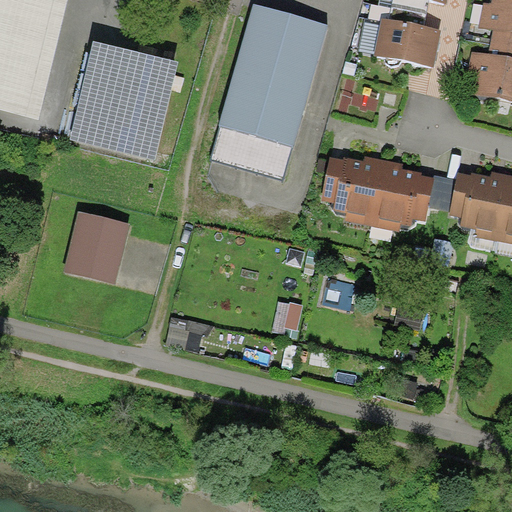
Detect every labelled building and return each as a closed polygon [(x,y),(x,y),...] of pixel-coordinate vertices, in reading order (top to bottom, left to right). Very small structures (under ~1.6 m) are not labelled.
[(67,0),(0,0),(0,113),(38,122),(67,0)] [(386,0),(385,6),(438,20),(443,0),(386,0)] [(511,0),(495,0),(486,43),(494,45),(511,49),(511,0)] [(292,150),(326,26),(256,7),(222,131),(292,150)] [(440,43),(383,29),(379,44),(369,41),(361,70),(429,87),(440,43)] [(511,49),(494,45),(490,63),(475,59),(467,94),(478,97),(475,109),(511,116),(511,49)] [(184,85),(97,61),(71,151),(159,176),(184,85)] [(347,172),(332,169),(323,210),(347,216),(344,229),(410,244),(413,234),(430,238),(440,195),(413,188),(415,180),(348,165),(347,172)] [(472,191),(454,188),(446,228),(461,231),(460,238),(511,248),(511,192),(474,184),(472,191)] [(130,227),(80,217),(67,279),(117,289),(130,227)] [(454,253),(432,248),(426,273),(448,278),(454,253)]
